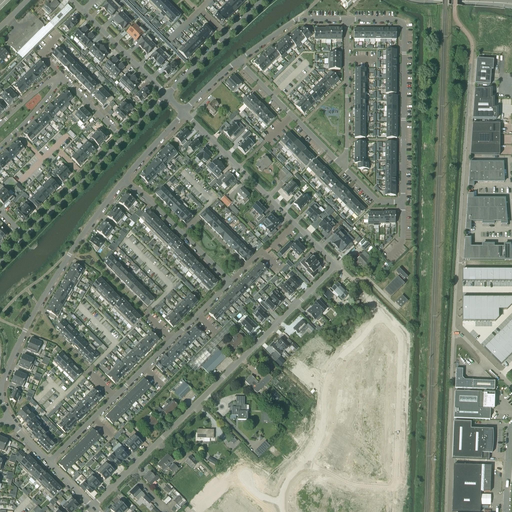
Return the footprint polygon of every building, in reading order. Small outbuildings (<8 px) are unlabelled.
[(43,9),(49,15),(55,10),(54,9),(59,4),(55,0),(50,5),(48,3),(43,9)] [(111,0),(110,0),(102,8),(107,13),(116,4),(111,0)] [(164,0),(158,0),(152,7),(156,10),(166,1),(164,0)] [(226,4),(225,4),(234,13),(234,12),(238,9),(229,0),(226,4)] [(236,0),(228,0),(229,0),(238,9),(241,5),(236,0)] [(166,1),(156,10),(160,14),(169,5),(166,1)] [(225,3),(221,7),(222,9),(230,17),(234,13),(234,12),(234,13),(225,4),(226,4),(225,3)] [(64,18),(65,16),(72,9),(67,4),(64,8),(55,16),(44,27),(43,26),(46,23),(42,19),(39,22),(37,20),(25,32),(11,47),(18,54),(23,59),(64,18)] [(116,4),(107,13),(111,17),(120,8),(116,4)] [(169,5),(160,14),(164,18),(173,9),(169,5)] [(173,9),(164,18),(168,22),(177,12),(173,9)] [(219,12),(219,13),(226,20),(230,17),(222,9),(219,12)] [(217,11),(213,15),(220,22),(221,22),(223,24),(226,20),(219,13),(219,12),(217,11)] [(123,12),(114,22),(115,22),(114,23),(117,26),(118,25),(118,26),(127,17),(123,12)] [(177,12),(168,22),(172,26),(181,16),(177,12)] [(127,17),(118,26),(119,27),(118,27),(121,30),(122,30),(123,30),(132,21),(127,17)] [(71,18),(64,26),(69,31),(72,28),(72,29),(75,26),(74,26),(77,23),(76,23),(77,22),(73,18),(72,19),(71,18)] [(136,24),(127,33),(131,38),(140,29),(136,24)] [(205,24),(201,28),(202,29),(210,37),(213,33),(211,31),(212,31),(205,24)] [(82,28),(74,36),(80,41),(80,42),(88,34),(86,32),(87,31),(84,28),(83,29),(82,28)] [(299,32),(305,38),(304,38),(306,40),(314,33),(309,29),(307,31),(303,28),(299,32)] [(140,29),(131,38),(136,42),(145,33),(140,29)] [(198,33),(206,41),(210,37),(202,29),(198,33)] [(297,30),(292,34),(300,42),(304,38),(305,38),(299,32),(297,30)] [(198,32),(194,36),(202,44),(202,45),(206,41),(198,33),(198,32)] [(80,41),(79,42),(84,48),(93,39),(93,38),(94,38),(90,34),(90,35),(88,34),(80,42),(80,41)] [(288,39),(295,46),(296,47),(300,42),(292,34),(288,39)] [(194,36),(190,40),(198,48),(202,44),(194,36)] [(148,37),(138,46),(143,51),(152,42),(148,37)] [(286,37),(282,41),(290,49),(291,50),(295,46),(288,39),(286,37)] [(190,40),(186,43),(194,52),(198,48),(190,40)] [(286,53),(290,49),(282,41),(278,45),(286,53)] [(152,42),(143,51),(147,55),(156,46),(152,42)] [(93,47),(89,51),(95,57),(103,49),(100,45),(100,46),(98,43),(96,45),(93,47)] [(182,47),(191,56),(195,52),(194,52),(186,43),(182,47)] [(274,49),(273,49),(281,57),(281,58),(286,53),(278,45),(274,49)] [(181,46),(177,50),(187,60),(191,56),(182,47),(181,46)] [(52,55),(56,59),(65,51),(64,51),(60,47),(59,48),(56,51),(55,52),(52,55)] [(272,47),(267,52),(276,60),(276,61),(277,61),(281,57),(273,49),(274,49),(272,47)] [(2,48),(0,50),(0,63),(8,55),(2,48)] [(161,48),(151,58),(152,59),(155,62),(156,62),(165,53),(165,54),(166,53),(161,48)] [(103,49),(95,57),(100,63),(109,54),(106,52),(107,52),(103,49)] [(65,50),(64,51),(65,51),(56,59),(61,64),(70,55),(65,50)] [(267,52),(263,56),(272,65),(276,61),(276,60),(267,52)] [(165,53),(156,62),(157,63),(156,63),(159,66),(160,67),(169,58),(165,54),(165,53)] [(74,59),(70,55),(61,64),(65,68),(74,59)] [(259,60),(267,69),(272,65),(263,56),(259,60)] [(113,59),(105,67),(110,72),(118,64),(117,62),(118,62),(114,58),(113,59)] [(69,72),(77,64),(78,63),(74,59),(65,68),(69,72)] [(476,59),(475,84),(490,85),(491,70),(493,70),(493,60),(476,59)] [(263,73),(267,69),(259,60),(254,64),(261,71),(262,72),(263,73)] [(42,73),(48,68),(46,65),(44,66),(44,65),(43,65),(40,62),(35,66),(42,73)] [(166,69),(164,72),(168,76),(171,73),(172,74),(175,71),(174,70),(177,68),(172,63),(169,66),(166,69)] [(69,72),(73,76),(81,68),(77,64),(69,72)] [(118,64),(110,72),(116,78),(124,70),(123,69),(124,68),(121,65),(120,66),(118,64)] [(31,70),(38,78),(39,78),(38,77),(42,73),(35,66),(35,65),(30,70),(31,70)] [(86,72),(81,68),(73,76),(78,81),(86,72)] [(38,78),(31,70),(27,74),(34,82),(38,78)] [(90,77),(86,72),(78,81),(82,85),(90,77)] [(327,76),(335,84),(339,80),(331,72),(327,76)] [(22,79),(30,86),(34,82),(27,74),(23,79),(22,79)] [(128,74),(120,82),(126,87),(135,78),(132,76),(132,77),(128,74)] [(326,75),(322,79),(331,88),(335,84),(327,76),(326,75)] [(91,76),(90,77),(82,85),(86,89),(95,80),(91,76)] [(229,80),(238,89),(242,85),(241,84),(233,76),(229,80)] [(22,79),(23,79),(22,78),(17,82),(18,83),(25,90),(30,86),(22,79)] [(135,78),(126,87),(131,93),(132,92),(134,94),(136,92),(137,92),(135,89),(139,85),(136,81),(137,81),(135,78)] [(322,79),(318,83),(319,84),(327,91),(327,92),(331,88),(322,79)] [(86,89),(90,94),(94,90),(99,84),(95,80),(86,89)] [(238,89),(229,80),(225,85),(234,93),(238,89)] [(18,83),(14,87),(17,91),(18,91),(21,95),(25,90),(18,83)] [(316,87),(315,88),(323,95),(327,91),(319,84),(316,87)] [(99,92),(94,97),(98,101),(106,93),(102,89),(103,88),(101,86),(96,90),(99,92)] [(9,90),(5,94),(13,102),(17,98),(12,93),(15,91),(11,87),(8,89),(9,90)] [(315,87),(311,91),(319,99),(323,95),(315,88),(316,87),(315,87)] [(136,92),(134,94),(134,95),(136,97),(141,102),(144,99),(144,100),(147,97),(146,97),(149,94),(148,94),(149,93),(145,89),(144,90),(143,89),(139,94),(137,92),(136,92)] [(67,90),(61,95),(69,103),(73,98),(70,95),(69,94),(68,94),(69,92),(67,90)] [(474,90),(474,99),(490,99),(490,90),(474,90)] [(311,91),(307,95),(308,95),(315,103),(319,99),(311,91)] [(106,93),(98,101),(103,106),(107,101),(110,104),(114,99),(111,97),(111,98),(106,93)] [(305,93),(302,96),(303,98),(304,99),(311,106),(315,103),(308,95),(307,95),(305,93)] [(0,96),(0,101),(1,103),(3,101),(9,106),(13,102),(5,94),(1,98),(0,96)] [(69,103),(61,95),(57,100),(64,107),(66,109),(70,105),(68,103),(69,103)] [(244,103),(243,104),(247,108),(255,99),(251,95),(249,97),(245,101),(244,103)] [(299,102),(307,110),(311,106),(304,99),(303,98),(299,102)] [(255,99),(247,108),(251,111),(259,103),(255,99)] [(474,99),(473,109),(492,109),(492,99),(490,99),(474,99)] [(64,107),(57,100),(53,104),(60,111),(64,107)] [(219,106),(214,101),(211,104),(206,109),(213,116),(218,111),(216,109),(219,106)] [(299,101),(294,105),(296,107),(303,114),(307,110),(299,102),(299,101)] [(118,107),(126,115),(130,110),(131,111),(133,109),(129,104),(126,106),(123,103),(118,107)] [(259,103),(251,111),(254,115),(263,107),(259,103)] [(60,111),(53,104),(48,108),(56,115),(60,111)] [(118,107),(113,111),(117,115),(118,116),(123,121),(127,116),(126,115),(118,107)] [(254,115),(253,116),(258,120),(259,118),(267,111),(263,107),(254,115)] [(56,115),(48,108),(44,113),(45,113),(52,121),(57,116),(56,115)] [(71,115),(71,116),(77,122),(79,121),(87,113),(83,108),(78,113),(76,110),(71,115)] [(496,109),(492,109),(473,109),(472,119),(496,120),(496,109)] [(243,111),(239,116),(242,120),(247,115),(243,111)] [(267,111),(259,118),(263,122),(270,115),(267,111)] [(52,121),(45,113),(41,117),(48,125),(48,124),(52,121)] [(87,113),(79,121),(83,125),(82,126),(85,128),(89,124),(87,122),(92,117),(87,113)] [(263,122),(262,123),(266,127),(267,126),(274,119),(270,115),(263,122)] [(36,121),(45,130),(49,125),(48,124),(48,125),(41,117),(37,121),(36,121)] [(45,130),(36,121),(32,126),(40,134),(45,130)] [(233,122),(223,132),(230,138),(233,135),(234,135),(236,136),(235,137),(235,138),(244,128),(239,124),(237,126),(233,122)] [(472,124),(472,135),(499,135),(499,124),(472,124)] [(40,134),(32,126),(28,130),(36,138),(40,134)] [(99,128),(95,133),(96,134),(103,141),(103,142),(105,141),(108,139),(107,138),(108,137),(99,128)] [(180,133),(175,138),(181,143),(180,144),(183,147),(187,143),(184,140),(190,134),(185,128),(182,131),(179,133),(180,133)] [(36,138),(28,130),(22,136),(25,138),(26,137),(27,138),(32,143),(37,139),(36,138)] [(244,141),(238,147),(245,154),(254,145),(248,138),(251,135),(248,132),(242,138),(244,141)] [(288,133),(280,141),(279,143),(283,147),(285,146),(293,138),(288,133)] [(96,134),(89,141),(94,146),(96,143),(99,146),(103,142),(103,141),(96,134)] [(472,135),(471,145),(499,145),(499,135),(472,135)] [(285,146),(289,150),(297,142),(293,138),(285,146)] [(188,143),(183,148),(184,148),(186,150),(188,148),(193,152),(195,150),(196,151),(198,148),(201,145),(199,143),(199,142),(197,139),(196,140),(192,143),(190,145),(188,143)] [(18,140),(12,146),(20,154),(25,149),(21,145),(20,144),(19,144),(20,142),(18,140)] [(87,142),(82,146),(91,154),(91,155),(96,151),(87,142)] [(288,151),(292,155),(301,146),(297,142),(289,150),(288,151)] [(470,154),(470,155),(499,155),(499,145),(471,145),(470,154)] [(20,154),(12,146),(8,150),(8,149),(8,150),(15,157),(19,153),(20,154)] [(82,146),(78,150),(79,151),(79,150),(87,158),(91,154),(82,146)] [(173,159),(178,154),(169,146),(165,150),(173,159)] [(296,160),(306,150),(301,146),(292,155),(291,156),(296,160)] [(205,163),(212,156),(205,149),(196,158),(200,162),(202,160),(205,163)] [(11,161),(15,157),(8,150),(4,154),(13,163),(11,161)] [(79,151),(76,154),(83,162),(87,158),(79,150),(79,151)] [(169,163),(173,159),(165,150),(160,154),(169,163)] [(306,150),(296,160),(300,164),(301,164),(301,163),(310,155),(306,150)] [(13,163),(4,154),(3,154),(4,154),(2,156),(1,155),(0,156),(0,158),(8,167),(13,163)] [(76,154),(71,158),(80,167),(84,162),(83,162),(76,154)] [(165,167),(169,163),(160,154),(156,158),(157,159),(165,167)] [(301,163),(301,164),(305,168),(306,167),(314,159),(310,155),(301,163)] [(271,164),(264,157),(255,166),(258,170),(259,171),(261,172),(267,166),(268,167),(271,164)] [(0,167),(3,170),(7,166),(8,167),(0,158),(0,167)] [(162,172),(166,168),(165,167),(157,159),(153,163),(161,171),(162,172)] [(315,160),(308,168),(312,172),(319,164),(315,160)] [(205,167),(212,173),(220,164),(218,162),(218,163),(216,161),(212,165),(210,162),(205,167)] [(156,175),(161,171),(153,163),(149,168),(156,175)] [(470,163),(468,187),(473,187),(473,182),(504,182),(503,163),(470,163),(469,163),(470,163)] [(220,164),(212,173),(218,179),(222,175),(220,174),(224,170),(222,168),(223,167),(220,164)] [(316,175),(323,168),(319,164),(312,172),(315,175),(316,175)] [(67,178),(71,174),(63,166),(59,170),(57,168),(67,178)] [(284,184),(292,176),(284,167),(281,170),(287,176),(281,181),(284,184)] [(319,180),(327,172),(323,167),(323,168),(316,175),(315,175),(315,176),(318,180),(319,180)] [(58,178),(62,182),(67,178),(57,168),(53,173),(54,173),(52,176),(56,180),(58,178)] [(152,179),(156,175),(149,168),(145,172),(152,179)] [(148,184),(152,179),(145,172),(140,176),(143,179),(142,180),(144,182),(146,181),(148,184)] [(331,176),(327,172),(319,180),(318,180),(317,181),(321,185),(331,176)] [(227,188),(235,179),(230,174),(226,178),(224,175),(215,183),(219,187),(223,184),(227,188)] [(334,180),(331,176),(321,185),(325,189),(327,187),(334,180)] [(51,179),(46,183),(55,192),(59,187),(51,179)] [(286,188),(283,191),(289,197),(298,188),(295,185),(296,184),(292,180),(285,187),(286,188)] [(331,191),(338,183),(334,180),(327,187),(331,191)] [(55,192),(46,183),(42,188),(50,195),(54,191),(54,192),(55,192)] [(335,195),(342,187),(338,183),(331,191),(335,195)] [(162,187),(156,194),(159,198),(166,191),(168,189),(164,186),(162,187)] [(346,191),(342,187),(335,195),(338,198),(346,191)] [(50,195),(42,188),(38,192),(46,200),(46,199),(50,195)] [(166,191),(159,198),(163,202),(172,193),(168,189),(166,191)] [(243,189),(238,194),(244,200),(242,201),(245,203),(248,200),(246,198),(249,195),(243,189)] [(342,202),(350,195),(346,191),(338,198),(342,202)] [(38,192),(34,197),(42,204),(46,200),(38,192)] [(299,192),(293,197),(297,201),(294,204),(293,204),(300,211),(300,210),(304,207),(304,208),(307,205),(306,204),(309,202),(310,202),(303,195),(299,192)] [(0,200),(0,201),(3,205),(8,200),(10,203),(15,198),(12,196),(11,197),(7,193),(0,200)] [(172,193),(163,202),(167,206),(176,197),(172,193)] [(122,199),(133,206),(136,201),(126,194),(122,199)] [(473,195),(467,195),(465,231),(470,231),(470,222),(482,222),(482,224),(493,225),(493,222),(501,222),(501,225),(507,225),(505,199),(473,199),(473,194),(473,195)] [(346,206),(353,199),(350,195),(342,202),(346,206)] [(231,204),(224,196),(221,200),(228,207),(231,204)] [(34,197),(30,201),(37,209),(42,204),(34,197)] [(176,197),(167,206),(171,209),(178,202),(179,201),(176,197)] [(129,211),(133,206),(122,199),(119,203),(129,211)] [(350,210),(357,203),(353,199),(346,206),(350,210)] [(171,209),(175,213),(181,206),(184,204),(180,200),(179,201),(178,202),(171,209)] [(24,203),(19,208),(28,217),(33,212),(30,209),(32,207),(27,202),(25,204),(24,203)] [(310,209),(305,214),(310,218),(318,210),(320,208),(316,204),(315,204),(313,202),(308,207),(310,209)] [(266,211),(263,208),(261,206),(258,203),(252,208),(260,216),(256,220),(259,222),(264,217),(262,215),(266,211)] [(354,214),(361,207),(357,203),(350,210),(354,214)] [(175,213),(178,217),(185,210),(181,206),(175,213)] [(354,214),(357,218),(365,211),(361,207),(354,214)] [(24,221),(25,221),(28,219),(27,218),(28,217),(19,208),(20,209),(15,214),(23,222),(24,221)] [(111,212),(122,221),(125,216),(114,208),(111,212)] [(203,220),(212,212),(208,208),(200,216),(203,220)] [(140,219),(144,223),(152,214),(148,210),(145,214),(140,219)] [(185,210),(178,217),(182,221),(191,212),(189,214),(185,210)] [(318,210),(310,218),(314,222),(322,214),(318,210)] [(122,221),(111,212),(110,213),(108,216),(107,217),(117,225),(121,220),(122,221)] [(191,212),(182,221),(186,225),(195,216),(191,212)] [(207,224),(216,216),(212,212),(203,220),(207,224)] [(368,214),(365,214),(365,219),(368,219),(368,225),(373,225),(373,213),(368,213),(368,214)] [(144,223),(143,224),(147,227),(156,218),(152,214),(144,223)] [(323,222),(319,226),(321,228),(323,230),(333,220),(326,214),(321,219),(323,222)] [(211,228),(220,219),(216,216),(207,224),(211,228)] [(265,219),(260,223),(267,229),(276,220),(275,220),(271,216),(267,221),(265,219)] [(156,218),(147,227),(151,231),(160,222),(156,218)] [(215,232),(224,223),(220,219),(211,228),(215,232)] [(267,229),(266,229),(273,236),(277,232),(275,230),(280,224),(276,220),(267,229)] [(333,220),(323,230),(325,232),(327,234),(332,230),(334,232),(339,227),(333,220)] [(100,227),(111,235),(109,233),(113,229),(104,222),(100,227)] [(160,222),(151,231),(154,235),(163,226),(164,226),(160,222)] [(219,236),(227,227),(224,223),(215,232),(219,236)] [(163,226),(154,235),(158,239),(167,230),(163,226)] [(333,238),(330,241),(333,244),(336,247),(345,237),(340,232),(343,229),(340,226),(333,233),(336,236),(333,238)] [(108,240),(111,235),(100,227),(100,228),(99,227),(97,230),(97,231),(97,232),(108,240)] [(223,239),(231,231),(227,227),(219,236),(223,239)] [(167,230),(158,239),(162,243),(171,234),(167,230)] [(226,243),(235,235),(231,231),(223,239),(226,243)] [(171,234),(162,243),(166,247),(168,245),(174,238),(171,234)] [(230,247),(239,239),(235,235),(226,243),(230,247)] [(91,241),(90,242),(93,244),(92,246),(97,252),(101,247),(103,244),(104,242),(99,238),(97,240),(94,237),(91,241)] [(174,238),(168,245),(171,249),(179,241),(175,237),(174,238)] [(345,237),(336,247),(338,250),(339,250),(342,252),(345,249),(347,247),(349,249),(353,245),(345,237)] [(465,238),(463,260),(511,260),(511,252),(510,245),(504,245),(504,247),(493,247),(493,245),(482,245),(482,247),(470,247),(470,238),(465,238)] [(234,251),(243,242),(239,239),(230,247),(234,251)] [(363,239),(358,244),(361,247),(366,242),(363,239)] [(171,249),(170,250),(174,254),(181,246),(183,245),(179,241),(171,249)] [(238,255),(247,246),(243,242),(234,251),(238,255)] [(290,242),(279,253),(282,256),(290,248),(299,256),(305,250),(302,247),(300,245),(299,245),(296,242),(293,245),(290,242)] [(371,246),(367,242),(366,242),(361,247),(365,252),(371,246)] [(181,246),(174,254),(178,258),(185,250),(181,246)] [(242,258),(250,250),(247,246),(238,255),(242,258)] [(178,258),(176,260),(180,264),(189,255),(190,254),(185,250),(178,258)] [(246,263),(254,254),(250,250),(242,258),(246,263)] [(366,270),(371,265),(369,263),(372,260),(364,252),(361,255),(362,255),(357,261),(362,266),(362,267),(364,269),(364,268),(366,270)] [(112,255),(104,263),(108,267),(116,259),(112,255)] [(189,255),(180,264),(184,268),(185,267),(193,259),(189,255)] [(307,261),(304,259),(300,263),(307,270),(316,261),(317,261),(315,259),(315,258),(313,256),(313,257),(312,256),(307,261)] [(116,259),(108,267),(111,271),(118,264),(120,262),(116,259)] [(193,259),(185,267),(189,271),(197,263),(193,259)] [(318,263),(316,261),(307,270),(306,271),(313,278),(318,273),(315,271),(320,266),(320,265),(318,262),(318,263)] [(189,271),(188,272),(192,276),(194,274),(201,267),(197,263),(189,271)] [(263,274),(267,270),(260,263),(256,267),(263,274)] [(74,264),(71,270),(83,276),(87,269),(82,266),(81,268),(74,264)] [(118,264),(111,271),(115,274),(122,268),(118,264)] [(201,267),(194,274),(198,278),(205,271),(201,267)] [(260,277),(263,274),(256,267),(253,271),(260,277)] [(122,268),(115,274),(119,278),(125,271),(122,268)] [(398,269),(395,272),(404,281),(407,277),(398,269)] [(80,282),(83,276),(71,270),(68,275),(77,280),(80,282)] [(205,271),(198,278),(202,282),(210,274),(205,270),(205,271)] [(125,271),(119,278),(122,282),(129,275),(125,271)] [(256,281),(260,277),(253,271),(249,274),(256,281)] [(291,277),(286,282),(295,290),(297,289),(300,286),(296,282),(295,281),(297,279),(291,272),(288,275),(291,277)] [(202,282),(201,283),(205,287),(214,278),(210,274),(202,282)] [(252,285),(256,281),(249,274),(246,278),(252,285)] [(77,287),(80,282),(77,280),(68,275),(65,280),(77,287)] [(129,275),(122,282),(126,285),(133,278),(129,275)] [(391,298),(404,284),(397,277),(384,291),(391,298)] [(133,278),(126,285),(129,289),(136,282),(133,278)] [(214,278),(205,287),(209,291),(218,283),(214,278)] [(249,288),(252,285),(246,278),(242,282),(249,288)] [(95,292),(104,283),(100,279),(91,288),(95,292)] [(77,287),(65,280),(65,281),(62,286),(73,292),(74,292),(72,291),(75,286),(76,287),(77,287)] [(136,282),(129,289),(133,292),(140,286),(136,282)] [(245,292),(249,288),(242,282),(238,285),(245,292)] [(281,284),(279,287),(285,293),(287,291),(291,295),(294,292),(295,290),(286,282),(283,286),(281,284)] [(108,287),(104,283),(95,292),(100,296),(108,287)] [(332,289),(339,296),(338,298),(341,301),(348,294),(339,285),(339,286),(337,284),(332,289)] [(241,295),(245,292),(238,285),(235,289),(241,295)] [(73,292),(62,286),(60,290),(59,290),(70,297),(73,292)] [(140,286),(133,292),(137,296),(143,289),(140,286)] [(104,301),(112,292),(113,292),(108,287),(100,296),(104,301)] [(143,289),(137,296),(140,300),(147,293),(143,289)] [(238,299),(241,295),(235,289),(231,292),(238,299)] [(328,289),(323,295),(326,298),(331,292),(328,289)] [(70,297),(59,290),(56,295),(66,301),(68,296),(70,297)] [(272,296),(269,298),(278,307),(283,301),(277,296),(279,294),(276,291),(274,293),(273,291),(270,294),(272,296)] [(108,305),(116,296),(112,292),(104,301),(108,305)] [(234,303),(238,299),(231,292),(228,296),(234,303)] [(147,293),(140,300),(144,303),(151,296),(147,293)] [(190,294),(186,297),(194,306),(198,302),(190,294)] [(322,294),(320,295),(327,302),(328,300),(326,298),(323,295),(322,294)] [(64,307),(63,306),(66,301),(56,295),(52,301),(64,307)] [(115,307),(121,300),(116,296),(108,305),(109,304),(113,308),(112,308),(113,309),(115,307)] [(151,296),(144,303),(148,307),(154,300),(151,296)] [(231,306),(234,303),(228,296),(224,300),(231,306)] [(406,303),(407,301),(402,296),(400,297),(400,298),(395,303),(401,308),(406,303),(406,304),(406,303)] [(183,301),(182,301),(191,309),(194,306),(186,297),(183,301)] [(278,307),(269,298),(264,303),(262,301),(260,304),(266,310),(268,308),(269,309),(272,312),(278,307)] [(117,312),(126,303),(122,299),(121,300),(115,307),(113,309),(117,312)] [(182,300),(178,304),(187,313),(191,309),(182,301),(183,301),(182,300)] [(227,310),(231,306),(224,300),(220,303),(227,310)] [(61,313),(61,312),(64,307),(52,301),(49,306),(50,306),(61,313)] [(313,307),(321,315),(326,309),(318,301),(313,307)] [(126,303),(117,312),(120,316),(129,307),(130,307),(126,303)] [(223,313),(227,310),(220,303),(217,307),(223,313)] [(178,304),(174,307),(175,308),(183,316),(184,316),(187,313),(178,304)] [(58,318),(61,313),(50,306),(47,311),(51,314),(49,317),(54,320),(56,317),(58,318)] [(254,316),(262,324),(267,318),(263,314),(265,312),(259,306),(257,308),(259,311),(254,316)] [(124,320),(133,311),(129,307),(120,316),(124,320)] [(220,317),(223,313),(217,307),(213,310),(220,317)] [(310,309),(307,313),(315,320),(320,315),(321,315),(313,307),(312,307),(310,309)] [(172,312),(180,320),(184,317),(184,316),(183,316),(175,308),(172,312)] [(216,321),(220,317),(213,310),(209,314),(216,321)] [(128,324),(137,315),(133,311),(124,320),(128,324)] [(171,311),(167,315),(168,316),(168,315),(177,324),(180,320),(172,312),(171,311)] [(141,318),(137,315),(128,324),(132,328),(141,318)] [(168,316),(164,319),(173,328),(177,324),(168,315),(168,316)] [(247,318),(241,324),(251,334),(257,328),(247,318)] [(61,333),(68,326),(63,321),(56,328),(57,328),(56,329),(58,331),(59,331),(61,333)] [(301,321),(293,329),(298,333),(300,331),(303,333),(308,328),(312,332),(314,329),(309,323),(306,326),(301,321)] [(193,360),(188,365),(195,372),(200,366),(201,366),(209,375),(226,358),(217,349),(215,347),(236,326),(231,322),(193,360)] [(66,339),(73,331),(68,326),(61,333),(66,339)] [(203,333),(196,326),(192,330),(199,337),(203,333)] [(511,333),(505,327),(501,331),(509,339),(511,336),(511,333)] [(199,337),(192,330),(188,334),(195,340),(199,337)] [(71,344),(71,343),(78,336),(73,331),(66,339),(71,344)] [(240,331),(237,334),(236,333),(232,337),(234,339),(229,345),(227,343),(224,345),(229,350),(232,348),(234,350),(247,337),(240,331)] [(501,331),(497,335),(505,344),(509,339),(501,331)] [(151,332),(147,336),(155,344),(159,340),(151,332)] [(378,333),(371,340),(375,344),(382,337),(378,333)] [(195,340),(188,334),(185,337),(192,344),(195,340)] [(497,335),(492,340),(501,348),(505,344),(497,335)] [(76,348),(84,341),(81,339),(79,336),(78,336),(71,343),(76,348)] [(147,336),(143,339),(151,348),(155,344),(147,336)] [(192,344),(185,337),(181,341),(188,348),(192,344)] [(382,337),(375,344),(378,347),(385,340),(382,337)] [(29,344),(29,345),(41,350),(44,345),(46,346),(47,343),(39,339),(38,342),(31,339),(31,340),(30,340),(29,344)] [(142,339),(138,342),(148,352),(147,351),(151,348),(143,339),(142,339)] [(277,342),(276,343),(284,352),(288,348),(289,349),(292,346),(293,344),(288,339),(285,342),(284,343),(280,339),(278,342),(277,342)] [(385,340),(378,347),(381,350),(388,343),(385,340)] [(492,340),(488,344),(496,352),(501,348),(492,340)] [(89,346),(84,341),(76,348),(82,353),(90,345),(90,344),(89,346)] [(188,348),(181,341),(178,344),(184,351),(188,348)] [(138,342),(134,346),(144,356),(148,352),(138,342)] [(274,353),(271,356),(277,361),(280,358),(281,356),(280,356),(284,352),(276,343),(274,345),(275,345),(272,348),(275,351),(276,352),(275,353),(274,353)] [(388,343),(381,350),(385,354),(392,347),(388,343)] [(184,351),(178,344),(174,348),(181,355),(184,351)] [(488,344),(484,348),(492,356),(496,352),(488,344)] [(511,350),(505,344),(501,348),(509,356),(511,353),(511,350)] [(39,356),(41,350),(29,345),(27,350),(39,356)] [(86,359),(95,350),(90,345),(82,353),(81,354),(86,359)] [(131,350),(140,359),(144,356),(134,346),(136,348),(132,352),(131,350)] [(317,351),(313,355),(314,356),(321,362),(325,357),(321,354),(324,351),(318,346),(315,349),(317,351)] [(181,355),(174,348),(170,352),(177,358),(181,355)] [(501,348),(496,352),(505,361),(509,356),(501,348)] [(91,364),(99,356),(94,352),(96,350),(95,350),(86,359),(91,364)] [(128,353),(127,354),(128,355),(136,363),(139,359),(140,360),(140,359),(131,350),(128,353)] [(364,351),(357,358),(361,363),(368,356),(370,358),(373,355),(367,350),(365,353),(364,351)] [(177,358),(170,352),(167,355),(174,362),(177,358)] [(496,352),(492,356),(501,365),(505,361),(496,352)] [(61,353),(53,361),(58,367),(67,358),(61,353)] [(23,355),(21,361),(33,366),(36,361),(23,355)] [(128,355),(124,358),(132,367),(132,366),(136,363),(128,355)] [(174,362),(167,355),(163,359),(170,366),(174,362)] [(309,358),(306,361),(311,366),(314,364),(317,367),(322,362),(321,362),(314,356),(310,360),(309,358)] [(63,372),(72,363),(67,358),(58,367),(63,372)] [(121,362),(120,362),(129,370),(132,367),(124,358),(124,359),(121,363),(121,362)] [(276,362),(281,367),(281,366),(285,363),(280,358),(277,361),(276,361),(276,362)] [(170,366),(163,359),(159,363),(166,370),(170,366)] [(31,372),(33,366),(21,361),(21,362),(20,361),(18,365),(19,365),(19,366),(31,372)] [(120,362),(117,365),(126,374),(129,370),(120,362)] [(71,364),(72,363),(63,372),(64,371),(69,376),(76,369),(71,364)] [(156,366),(163,373),(166,370),(159,363),(156,366)] [(113,368),(122,377),(125,374),(126,374),(117,365),(118,366),(115,369),(113,368)] [(350,367),(348,373),(358,375),(359,369),(362,370),(362,367),(355,365),(355,368),(350,367)] [(113,368),(109,371),(118,380),(122,377),(113,368)] [(74,381),(82,374),(76,369),(69,376),(74,381)] [(455,389),(473,389),(494,390),(495,381),(493,381),(493,382),(473,381),(465,380),(462,378),(463,369),(456,369),(455,389)] [(108,370),(105,374),(108,376),(107,376),(115,384),(118,380),(109,371),(108,370)] [(14,377),(26,383),(29,377),(16,372),(16,373),(15,373),(14,376),(14,377)] [(272,385),(299,412),(310,401),(280,372),(270,383),(265,387),(268,389),(272,385)] [(348,373),(347,379),(358,381),(357,380),(358,375),(348,373)] [(251,375),(245,381),(252,388),(253,389),(253,390),(256,392),(256,393),(257,393),(258,393),(258,392),(264,387),(260,383),(258,384),(257,384),(257,383),(258,382),(251,375)] [(12,382),(12,383),(18,386),(17,388),(23,390),(26,383),(14,377),(14,378),(13,378),(11,382),(12,382)] [(151,386),(144,380),(140,384),(147,390),(151,386)] [(182,380),(171,391),(180,400),(191,390),(185,383),(183,381),(182,380)] [(140,384),(136,387),(143,394),(147,390),(140,384)] [(136,387),(132,391),(139,398),(143,394),(136,387)] [(93,388),(89,392),(98,401),(102,397),(93,388)] [(10,400),(16,402),(17,400),(19,401),(20,397),(19,396),(20,393),(14,390),(10,400)] [(88,390),(84,394),(87,396),(95,404),(98,401),(89,392),(88,390)] [(136,402),(139,398),(132,391),(129,395),(136,402)] [(275,392),(272,396),(277,401),(281,398),(275,392)] [(494,409),(494,406),(494,393),(455,392),(454,419),(490,420),(490,409),(494,409)] [(129,395),(125,399),(132,406),(136,402),(129,395)] [(87,396),(83,399),(92,408),(95,404),(87,396)] [(229,416),(229,420),(236,420),(236,416),(238,416),(238,420),(248,420),(248,412),(246,412),(246,405),(244,405),(244,397),(236,397),(236,406),(237,406),(237,408),(232,408),(231,416),(229,416)] [(83,399),(80,403),(88,411),(91,408),(92,408),(83,399)] [(128,409),(132,406),(125,399),(121,403),(128,409)] [(172,401),(170,403),(167,401),(165,403),(168,405),(162,411),(168,416),(178,406),(176,405),(177,405),(176,404),(175,404),(172,401)] [(76,406),(85,415),(85,414),(88,411),(80,403),(80,404),(77,407),(76,406)] [(121,403),(117,406),(124,413),(128,409),(121,403)] [(18,414),(21,418),(29,410),(26,406),(18,414)] [(76,406),(73,410),(81,418),(85,415),(76,406)] [(120,417),(124,413),(117,406),(113,410),(120,417)] [(341,410),(340,412),(350,414),(351,408),(341,406),(341,410)] [(33,413),(29,410),(21,418),(24,421),(33,413)] [(68,413),(77,422),(81,418),(73,410),(70,412),(69,414),(68,413)] [(110,414),(117,421),(120,417),(113,410),(110,414)] [(28,425),(35,417),(32,414),(33,413),(24,421),(28,425)] [(68,413),(64,417),(73,426),(77,422),(68,413)] [(117,421),(110,414),(106,418),(112,425),(117,421)] [(305,416),(304,419),(307,420),(305,428),(312,429),(314,420),(311,420),(312,417),(305,416)] [(341,416),(339,422),(348,426),(350,421),(341,416)] [(30,429),(38,421),(35,418),(35,417),(28,425),(26,426),(30,429)] [(60,420),(69,429),(73,426),(64,417),(66,418),(62,422),(60,420)] [(152,418),(144,425),(150,431),(157,423),(152,418)] [(60,420),(56,424),(65,433),(69,429),(60,420)] [(30,429),(33,433),(41,425),(38,421),(30,429)] [(339,422),(336,427),(337,428),(345,432),(348,426),(339,422)] [(453,422),(453,440),(493,442),(493,436),(492,430),(471,429),(471,422),(453,422)] [(42,425),(41,425),(33,433),(32,434),(35,437),(44,428),(41,425),(42,425)] [(48,432),(44,428),(35,437),(39,441),(48,432)] [(337,428),(335,432),(344,437),(346,432),(345,432),(337,428)] [(299,434),(295,438),(302,445),(304,443),(305,443),(307,441),(306,441),(307,440),(303,437),(306,434),(300,429),(297,432),(299,434)] [(90,434),(97,441),(101,437),(94,430),(90,434)] [(213,439),(213,433),(213,430),(197,430),(197,439),(213,439)] [(48,432),(39,441),(37,442),(41,446),(49,437),(46,434),(48,432)] [(335,432),(333,437),(342,441),(344,437),(335,432)] [(90,434),(86,438),(93,445),(97,441),(90,434)] [(130,440),(137,448),(142,443),(134,436),(130,440)] [(0,443),(8,447),(10,441),(0,437),(0,443)] [(41,446),(44,449),(52,441),(49,437),(41,446)] [(333,437),(330,441),(339,446),(342,441),(333,437)] [(89,449),(93,445),(86,438),(82,442),(89,449)] [(290,440),(287,443),(292,448),(295,445),(298,449),(302,445),(295,438),(292,441),(290,440)] [(129,439),(124,444),(129,449),(130,450),(133,452),(135,451),(137,449),(136,449),(137,448),(130,440),(129,439)] [(452,458),(454,458),(489,460),(489,453),(491,453),(492,448),(493,442),(453,440),(452,458)] [(56,444),(52,441),(44,449),(48,452),(56,444)] [(265,441),(254,452),(259,457),(270,447),(265,441)] [(330,441),(328,446),(336,450),(337,450),(339,446),(330,441)] [(82,442),(78,445),(85,452),(89,449),(82,442)] [(81,456),(85,452),(78,445),(74,449),(81,456)] [(283,450),(279,454),(286,461),(288,459),(289,460),(290,458),(290,457),(287,453),(289,451),(284,445),(281,448),(283,450)] [(327,445),(324,451),(333,455),(336,450),(328,446),(327,445)] [(119,448),(114,452),(123,461),(127,457),(125,454),(124,453),(123,452),(121,450),(119,448)] [(74,449),(71,453),(77,460),(81,456),(74,449)] [(240,450),(235,455),(243,463),(249,458),(240,450)] [(16,455),(20,459),(24,455),(20,451),(16,455)] [(324,451),(322,456),(331,461),(333,455),(324,451)] [(114,452),(107,459),(112,464),(114,462),(115,463),(118,466),(119,465),(121,464),(121,463),(123,461),(114,452)] [(67,457),(74,464),(77,460),(71,453),(67,457)] [(274,456),(271,459),(276,464),(278,461),(282,465),(286,461),(279,454),(275,458),(274,456)] [(22,469),(23,470),(32,460),(28,455),(26,457),(22,462),(20,463),(24,468),(22,469)] [(167,467),(169,469),(173,474),(178,469),(174,465),(171,467),(169,465),(173,461),(167,455),(163,460),(162,462),(161,462),(157,465),(163,471),(167,467)] [(235,455),(230,461),(238,469),(243,463),(235,455)] [(192,469),(198,463),(191,456),(185,462),(192,469)] [(67,457),(63,461),(70,468),(74,464),(67,457)] [(347,458),(345,465),(348,466),(347,471),(353,473),(355,463),(350,462),(351,459),(347,458)] [(37,464),(32,460),(23,470),(27,474),(37,464)] [(63,461),(59,465),(66,472),(70,468),(63,461)] [(105,462),(101,467),(105,472),(110,476),(110,475),(111,476),(112,474),(112,473),(114,471),(111,468),(110,467),(105,462)] [(355,463),(353,473),(356,473),(355,474),(358,475),(358,474),(359,474),(360,469),(363,470),(365,463),(361,462),(360,464),(355,463)] [(31,478),(40,469),(36,465),(37,464),(27,474),(28,473),(32,477),(31,478)] [(226,464),(221,469),(229,478),(235,472),(226,464)] [(260,464),(252,472),(256,476),(264,468),(260,464)] [(452,511),(455,511),(458,511),(479,511),(481,492),(490,492),(491,466),(477,466),(473,464),(472,465),(454,465),(452,511)] [(101,467),(96,471),(101,476),(102,477),(105,480),(107,478),(107,479),(109,477),(109,476),(110,476),(105,472),(101,467)] [(264,468),(256,476),(260,481),(269,472),(264,468)] [(44,473),(40,469),(31,478),(35,482),(45,473),(45,472),(44,473)] [(89,474),(85,479),(86,480),(88,481),(95,489),(95,488),(96,489),(98,487),(97,487),(100,484),(98,483),(99,482),(101,481),(92,472),(90,475),(89,474)] [(160,479),(156,476),(155,477),(150,472),(143,479),(151,487),(155,482),(156,483),(160,479)] [(269,472),(260,481),(265,485),(273,477),(269,472)] [(40,486),(49,477),(45,473),(35,482),(40,486)] [(309,475),(305,479),(313,486),(317,482),(318,483),(321,480),(315,476),(313,478),(309,475)] [(41,486),(45,490),(44,491),(53,481),(49,477),(40,486),(40,487),(41,486)] [(273,477),(265,485),(269,489),(277,481),(273,477)] [(305,479),(302,483),(309,490),(313,486),(305,479)] [(86,480),(79,487),(84,492),(86,489),(87,490),(88,491),(90,493),(91,493),(92,493),(93,491),(95,489),(88,481),(86,480)] [(58,485),(53,481),(44,491),(48,495),(58,485)] [(302,483),(298,487),(306,494),(309,490),(302,483)] [(52,499),(62,490),(58,485),(48,495),(52,499)] [(168,494),(172,490),(167,485),(163,489),(168,494)] [(231,486),(226,491),(229,494),(231,492),(234,496),(241,489),(237,485),(234,488),(231,486)] [(330,486),(327,496),(333,498),(336,488),(330,486)] [(136,487),(130,494),(134,499),(135,498),(137,501),(141,497),(143,499),(144,499),(149,505),(153,501),(147,495),(145,497),(144,495),(136,487)] [(295,491),(294,492),(298,496),(296,498),(301,503),(304,500),(302,499),(306,494),(298,487),(295,491)] [(336,488),(333,498),(338,500),(338,501),(342,490),(336,488)] [(173,490),(168,494),(169,495),(174,500),(173,500),(174,500),(173,501),(176,504),(172,509),(175,511),(176,511),(181,507),(180,507),(185,502),(186,501),(174,489),(173,490)] [(241,489),(234,496),(238,499),(236,501),(239,504),(244,499),(242,496),(245,493),(241,489)] [(342,490),(338,501),(344,502),(347,493),(341,491),(342,490)] [(347,493),(344,502),(350,504),(353,495),(347,493)] [(166,505),(171,500),(167,495),(162,500),(164,502),(163,502),(166,505)] [(353,495),(350,504),(356,506),(359,497),(353,495)] [(79,506),(71,497),(66,502),(75,511),(75,510),(76,511),(79,508),(79,507),(79,506)] [(244,499),(239,504),(242,507),(243,505),(247,509),(254,502),(250,498),(247,501),(244,499)] [(116,505),(115,506),(121,511),(126,511),(129,510),(126,507),(127,507),(125,505),(124,505),(120,501),(119,501),(117,504),(116,505)] [(74,511),(75,511),(66,502),(62,506),(67,511),(74,511),(75,511),(74,511)] [(254,502),(247,509),(250,511),(256,511),(257,511),(255,509),(258,506),(254,502)]
